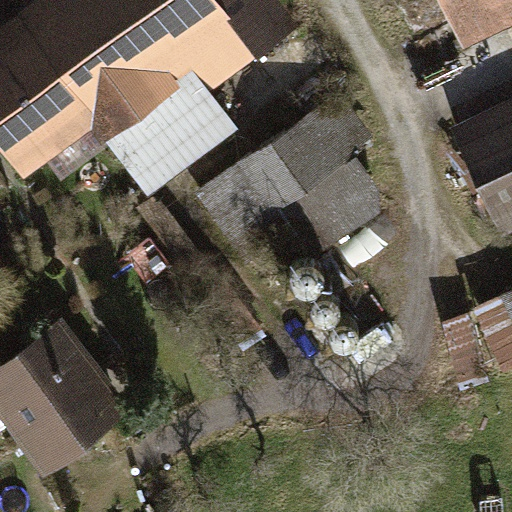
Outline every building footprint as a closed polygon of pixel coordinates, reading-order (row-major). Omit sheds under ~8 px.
[(169,59),(187,46),(217,86),(303,24),(285,0),(26,0),(0,19),(0,134),(23,166),(87,119),(104,144),(187,84),(169,59)] [(511,0),(440,0),(460,40),(511,14),(511,0)] [(196,211),(236,265),(294,222),(315,250),(345,227),(352,237),(385,212),(384,191),(354,151),(374,137),(339,91),(198,197),(204,205),(196,211)] [(511,97),(441,131),(489,234),(511,223),(511,97)] [(511,290),(470,309),(500,372),(511,366),(511,290)] [(0,425),(1,424),(44,478),(139,403),(63,308),(0,357),(0,425)]
